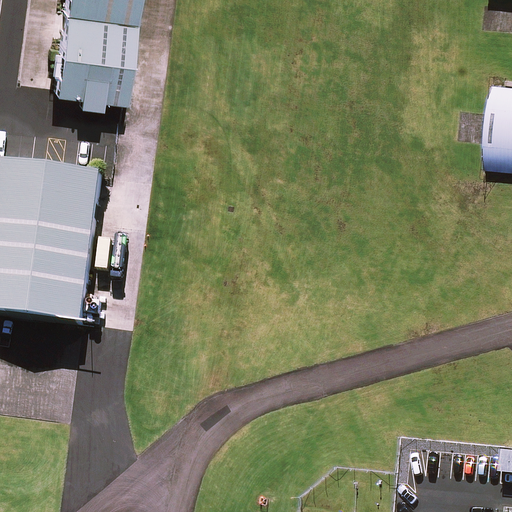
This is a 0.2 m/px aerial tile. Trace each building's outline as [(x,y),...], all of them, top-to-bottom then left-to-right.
[(66,0),(65,10),(136,20),(138,0),(66,0)] [(65,10),(55,92),(79,95),(77,102),(101,106),(102,98),(123,100),(125,101),(136,20),(65,10)] [(511,90),(499,89),(496,116),(493,147),(490,174),(511,176),(511,90)] [(10,165),(6,164),(0,211),(0,317),(84,328),(84,324),(104,177),(61,172),(45,169),(10,165)] [(511,448),(505,448),(503,472),(511,472),(511,448)]
